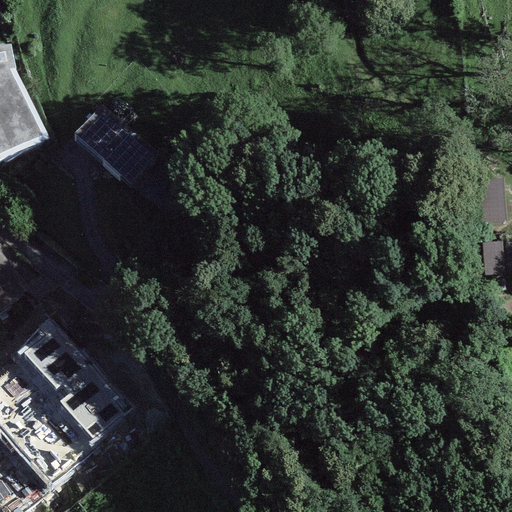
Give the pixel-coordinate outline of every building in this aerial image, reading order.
[(0,163),(48,140),(15,71),(10,48),(0,49),(0,163)] [(158,157),(101,107),(74,139),(130,188),(158,157)] [(503,182),(478,184),(480,225),(505,224),(503,182)] [(502,244),(483,246),(485,279),(504,277),(502,244)] [(30,290),(0,252),(0,318),(19,304),(17,300),(30,290)] [(0,511),(33,511),(66,482),(7,419),(0,426),(0,511)]
